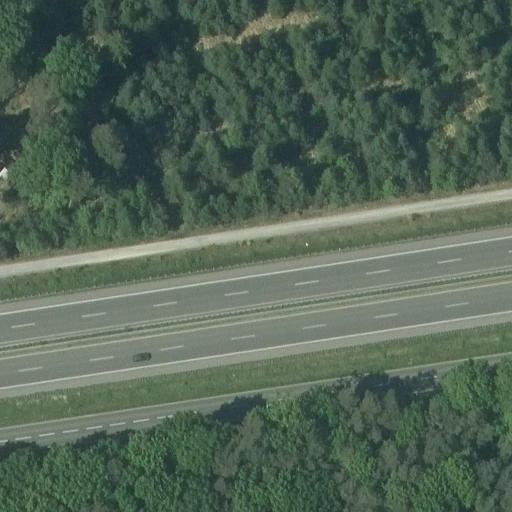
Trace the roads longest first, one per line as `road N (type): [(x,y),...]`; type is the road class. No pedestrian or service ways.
road 1 (track): [(511,195),(0,272)]
road 2 (motorway): [(0,376),(511,299)]
road 3 (tertiary): [(0,445),(511,368)]
road 4 (motorway): [(511,254),(0,330)]
